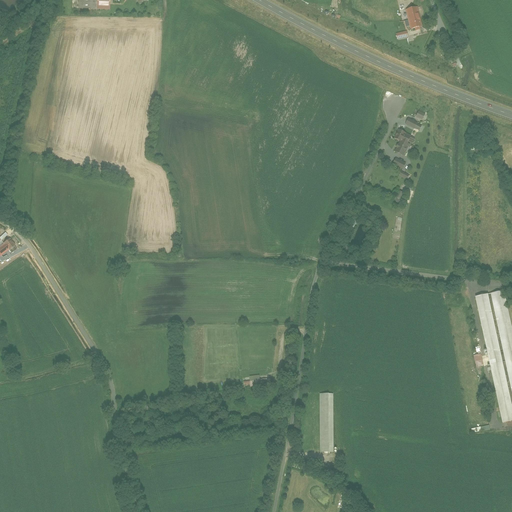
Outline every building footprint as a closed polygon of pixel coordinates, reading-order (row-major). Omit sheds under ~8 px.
[(78,0),(78,9),(96,10),(96,0),(78,0)] [(109,0),(96,0),(96,10),(109,11),(109,0)] [(423,27),(418,8),(405,11),(410,31),(423,27)] [(408,38),(406,32),(396,34),(397,40),(408,38)] [(418,123),(409,119),(406,124),(415,129),(417,124),(418,123)] [(415,138),(400,131),(395,140),(400,142),(396,151),(404,155),(410,144),(412,145),(415,138)] [(406,163),(396,159),(393,165),(403,169),(406,163)] [(410,176),(401,172),(399,175),(408,180),(410,176)] [(404,194),(399,191),(395,198),(400,201),(404,194)] [(15,246),(10,239),(0,246),(0,247),(4,254),(15,246)] [(511,326),(504,291),(492,294),(511,386),(511,326)] [(511,405),(488,294),(475,297),(503,423),(511,420),(511,405)] [(483,367),(481,354),(474,355),(476,368),(483,367)] [(333,394),(321,394),(321,451),(333,451),(333,394)] [(472,434),(490,430),(489,425),(471,429),(472,434)]
